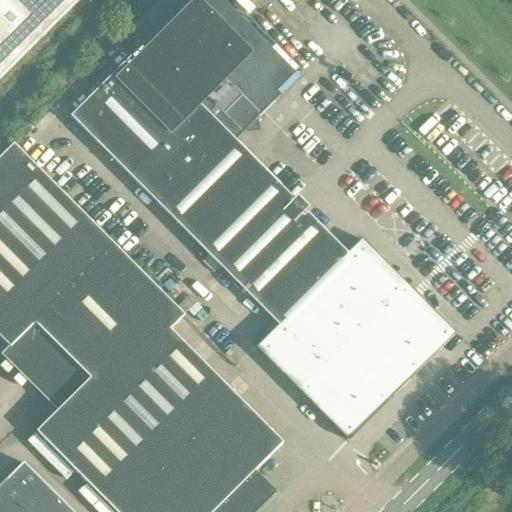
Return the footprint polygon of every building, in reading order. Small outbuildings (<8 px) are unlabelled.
[(0,0),(0,80),(80,0),(0,0)] [(303,74),(229,0),(204,0),(200,4),(197,1),(145,51),(142,47),(71,118),(229,277),(300,207),(235,142),(243,134),(259,132),(258,119),(303,74)] [(0,159),(0,339),(10,349),(65,405),(80,420),(170,331),(184,317),(14,146),(0,159)] [(300,207),(229,277),(278,327),(256,349),(348,442),(456,335),(362,241),(348,254),(300,207)] [(258,511),(276,494),(255,473),(283,445),(170,331),(80,420),(65,405),(36,434),(114,511),(258,511)] [(0,493),(19,511),(36,511),(54,495),(23,465),(6,482),(0,487),(0,493)] [(0,511),(19,511),(0,493),(0,511)] [(36,511),(71,511),(54,495),(36,511)]
